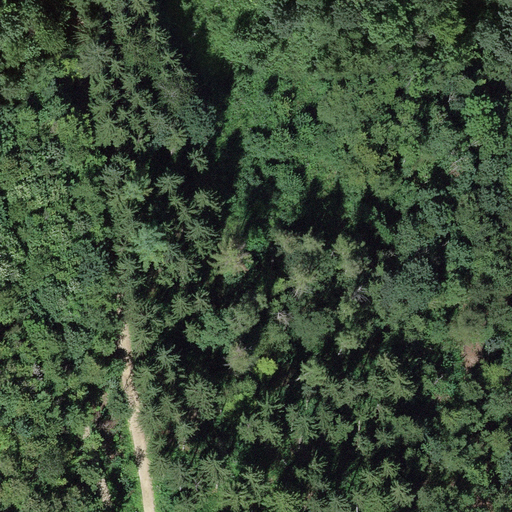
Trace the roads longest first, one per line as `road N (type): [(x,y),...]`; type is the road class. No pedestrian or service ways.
road 1 (track): [(75,0),(145,511)]
road 2 (track): [(470,0),(486,511)]
road 3 (track): [(113,511),(0,211)]
